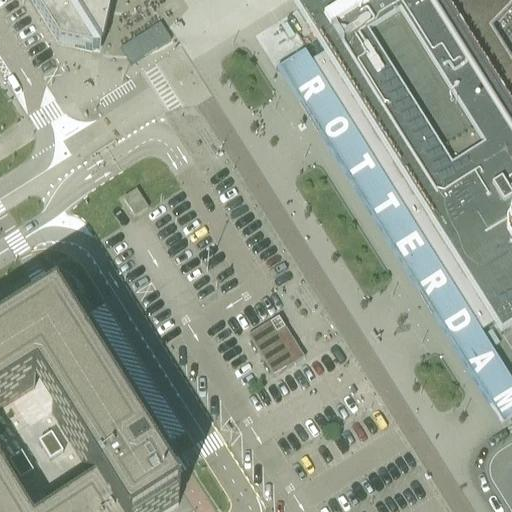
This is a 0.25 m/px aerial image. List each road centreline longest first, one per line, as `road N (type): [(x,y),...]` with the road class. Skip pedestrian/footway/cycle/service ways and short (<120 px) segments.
road 1 (unclassified): [(0,257),(58,227),(78,242),(248,511)]
road 2 (unclassified): [(0,38),(71,154),(0,201)]
